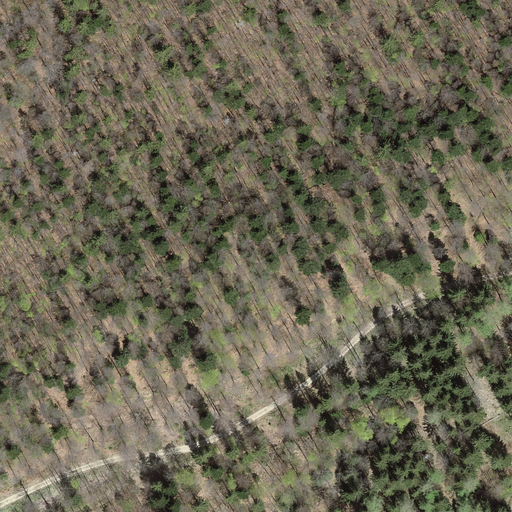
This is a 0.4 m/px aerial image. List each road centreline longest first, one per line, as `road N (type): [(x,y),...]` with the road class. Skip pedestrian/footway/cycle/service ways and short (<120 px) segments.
road 1 (track): [(511,271),(398,307),(288,397),(206,443)]
road 2 (track): [(206,443),(63,473),(0,506)]
